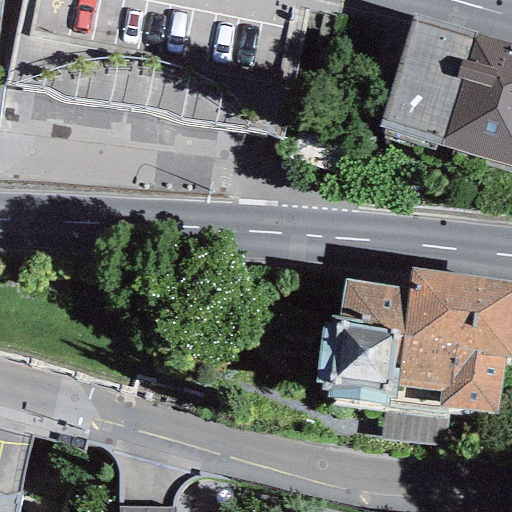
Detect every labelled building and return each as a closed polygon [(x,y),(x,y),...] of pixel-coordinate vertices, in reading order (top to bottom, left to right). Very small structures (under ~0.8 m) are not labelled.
[(21,0),(7,85),(278,134),(299,20),(187,0),(21,0)] [(440,146),(472,43),(410,24),(378,128),(440,146)] [(511,45),(473,35),(472,43),(440,146),(511,166),(511,45)] [(511,282),(407,269),(405,290),(344,282),(338,327),(320,325),(313,381),(328,383),(327,396),(496,418),(504,357),(511,357),(511,282)] [(0,511),(14,511),(17,500),(0,495),(0,511)]
